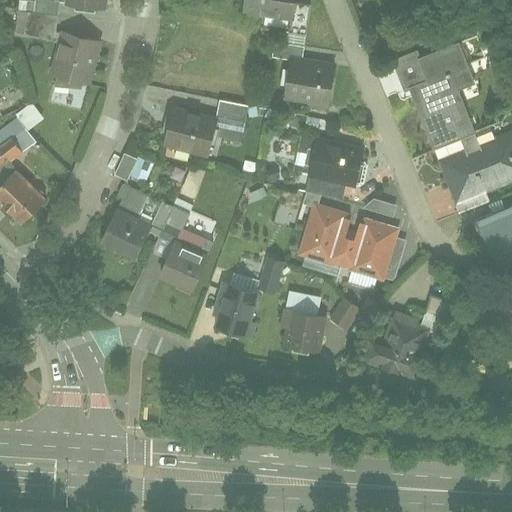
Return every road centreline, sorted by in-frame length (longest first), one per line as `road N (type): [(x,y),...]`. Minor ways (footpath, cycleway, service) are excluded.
road 1 (tertiary): [(511,485),(79,463)]
road 2 (residential): [(135,326),(250,376),(511,398)]
road 3 (residential): [(339,0),(429,227),(511,320)]
road 4 (residential): [(16,279),(55,261),(98,186),(146,0)]
road 5 (unknown): [(135,326),(198,170)]
